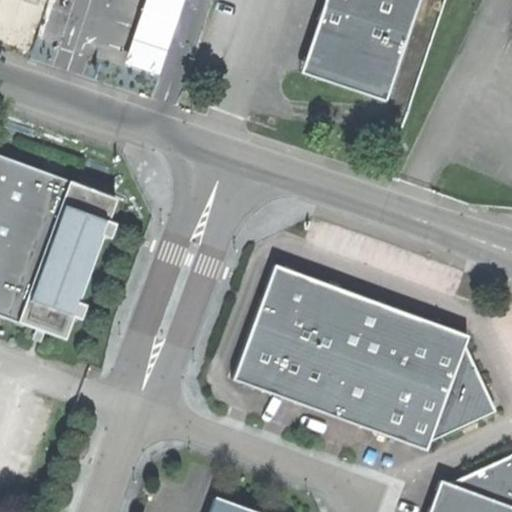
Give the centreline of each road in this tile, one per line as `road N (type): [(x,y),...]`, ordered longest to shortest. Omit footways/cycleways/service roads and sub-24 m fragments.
road 1 (unclassified): [(137,408),(168,369),(208,267),(227,156)]
road 2 (unclassified): [(227,156),(171,253),(144,334),(137,408)]
road 3 (unclassified): [(355,511),(346,490),(323,475),(137,408)]
road 4 (unclassified): [(0,79),(227,156)]
road 5 (unclassified): [(227,156),(448,230)]
